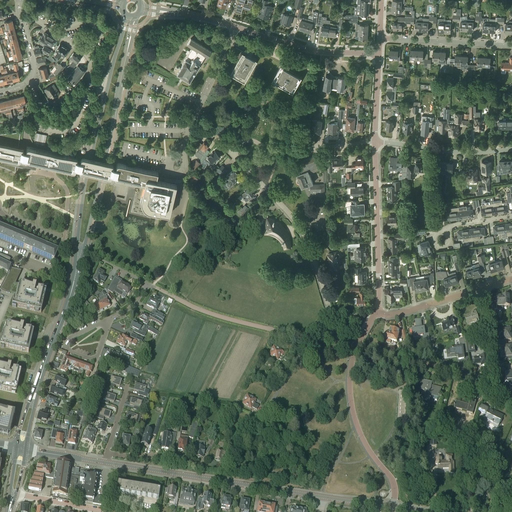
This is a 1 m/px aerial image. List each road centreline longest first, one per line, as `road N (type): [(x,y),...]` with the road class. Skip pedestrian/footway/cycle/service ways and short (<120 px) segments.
road 1 (tertiary): [(83,252),(135,15)]
road 2 (tertiary): [(127,15),(75,248)]
road 3 (residential): [(320,496),(103,462)]
road 4 (residential): [(335,334),(298,227),(231,151)]
road 5 (residential): [(39,126),(72,129),(89,62),(31,16),(21,17)]
road 6 (residential): [(148,284),(210,313),(308,341)]
road 7 (residential): [(373,141),(375,311)]
road 8 (residential): [(353,350),(355,424),(396,490),(395,508)]
road 9 (residential): [(357,341),(472,379),(511,402)]
road 10 (residential): [(233,469),(308,341)]
road 11 (residential): [(231,151),(249,141),(266,148),(373,141)]
road 12 (residential): [(377,53),(320,52),(235,26)]
road 13 (residential): [(375,311),(401,312),(511,278)]
road 14 (residential): [(373,141),(468,152),(511,148)]
road 15 (residential): [(511,45),(378,38)]
road 16 (residential): [(185,149),(235,26)]
road 17 (residential): [(233,469),(106,453)]
